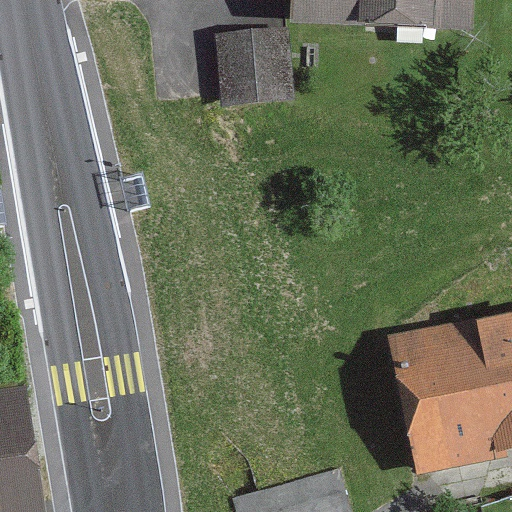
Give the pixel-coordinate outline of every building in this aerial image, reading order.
[(295,0),(295,25),(497,27),(497,0),(295,0)] [(270,95),(272,52),(224,49),(222,93),(270,95)] [(511,329),(389,347),(409,476),(511,461),(511,329)] [(0,511),(41,511),(32,412),(0,413),(0,511)] [(241,511),(348,511),(342,476),(238,493),(241,511)]
